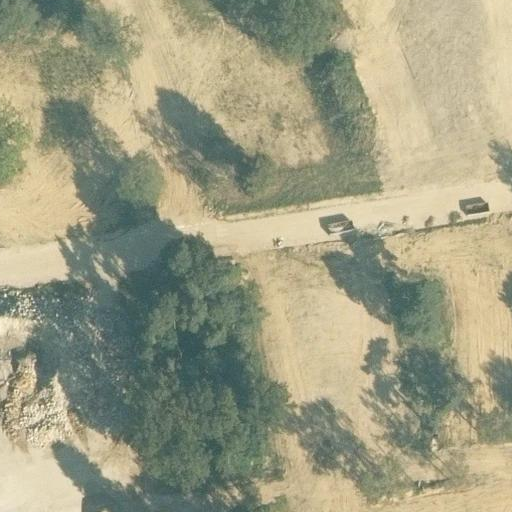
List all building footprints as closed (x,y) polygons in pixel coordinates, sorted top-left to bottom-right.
[(217,27),(210,0),(169,0),(178,37),(217,27)] [(413,0),(430,68),(441,65),(458,140),(498,130),(480,51),(469,54),(456,0),(413,0)] [(51,54),(52,181),(90,180),(89,54),(51,54)] [(236,141),(271,127),(242,54),(207,68),(236,141)] [(474,249),(447,253),(469,416),(499,412),(490,343),(511,340),(511,312),(483,316),(474,249)] [(366,431),(393,428),(371,264),(343,268),(352,338),(296,346),(287,278),(259,281),(281,445),(312,441),(303,372),(357,365),(366,431)] [(63,311),(0,319),(0,369),(30,366),(35,410),(49,408),(50,411),(76,408),(63,311)] [(511,511),(511,498),(486,502),(487,511),(511,511)]
